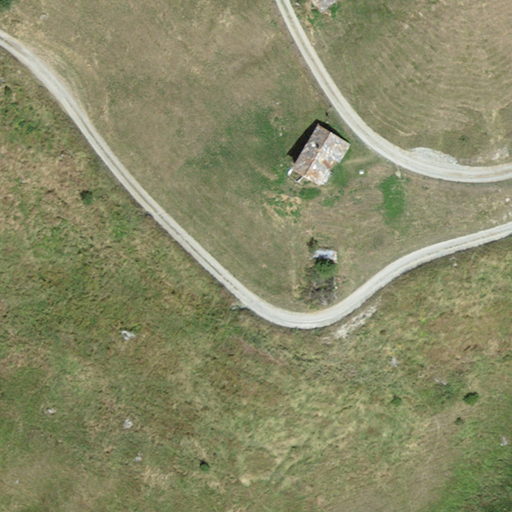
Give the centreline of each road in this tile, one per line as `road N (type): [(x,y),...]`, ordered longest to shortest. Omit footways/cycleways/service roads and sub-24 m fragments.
road 1 (track): [(0,36),(40,68),(180,234),(250,299),(285,318),(324,317),(410,262),(511,228)]
road 2 (track): [(511,169),(441,173),(377,145),(329,88),(282,0)]
